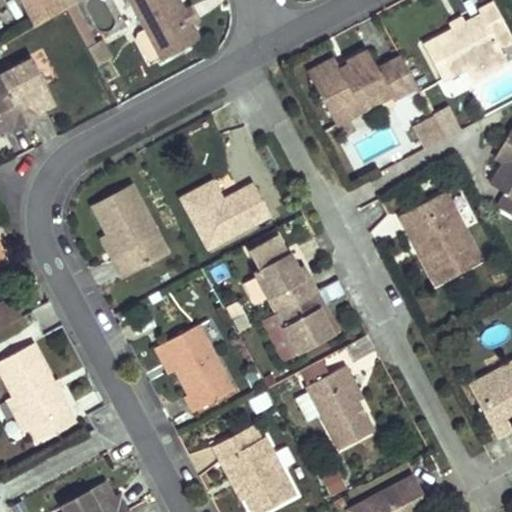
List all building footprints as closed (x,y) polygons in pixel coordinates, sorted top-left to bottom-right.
[(17,0),(31,28),(64,11),(58,0),(17,0)] [(158,0),(157,0),(114,0),(139,47),(173,30),(163,11),(158,0)] [(171,0),(158,0),(163,11),(174,5),(171,0)] [(421,38),(439,71),(455,62),(463,58),(496,40),(495,38),(490,30),(507,21),(496,0),(474,0),(478,7),(465,14),(449,23),(421,38)] [(449,23),(465,14),(461,7),(446,15),(449,23)] [(490,30),(495,38),(511,32),(511,31),(507,21),(490,30)] [(470,71),(503,54),(496,40),(463,58),(470,71)] [(86,48),(94,65),(110,58),(102,41),(86,48)] [(309,70),(330,109),(378,84),(383,94),(385,98),(417,82),(400,51),(376,63),(368,47),(348,57),(350,61),(339,67),(334,57),(309,70)] [(0,62),(0,125),(31,108),(29,104),(25,97),(38,90),(18,52),(0,62)] [(378,84),(330,109),(335,119),(383,94),(378,84)] [(25,97),(29,104),(42,96),(38,90),(25,97)] [(460,130),(448,107),(432,116),(444,138),(460,130)] [(444,138),(432,116),(414,125),(426,148),(444,138)] [(511,126),(510,125),(497,149),(507,155),(504,161),(492,184),(510,194),(501,209),(511,214),(511,126)] [(507,155),(497,149),(494,155),(504,161),(507,155)] [(97,245),(106,262),(135,246),(126,230),(143,221),(116,170),(76,191),(92,220),(103,241),(97,245)] [(186,233),(246,200),(231,174),(199,191),(189,173),(161,189),(186,233)] [(421,250),(440,285),(483,262),(443,189),(400,212),(407,226),(416,221),(429,246),(421,250)] [(103,241),(92,220),(86,223),(97,245),(103,241)] [(126,230),(135,246),(152,237),(143,221),(126,230)] [(407,226),(421,250),(429,246),(416,221),(407,226)] [(268,253),(259,237),(231,252),(267,316),(280,340),(308,325),(294,300),(301,296),(326,283),(316,265),(291,278),(281,261),(274,264),(268,253)] [(275,249),(268,253),(274,264),(281,261),(275,249)] [(301,296),(294,300),(308,325),(315,321),(301,296)] [(0,327),(18,324),(13,300),(0,302),(0,327)] [(215,381),(179,314),(144,333),(158,358),(171,384),(168,385),(177,401),(215,381)] [(268,347),(280,340),(267,316),(255,323),(268,347)] [(0,393),(10,412),(18,427),(54,408),(10,327),(0,332),(0,393)] [(490,414),(482,399),(511,383),(511,332),(462,358),(472,379),(455,388),(474,423),(490,414)] [(158,358),(144,333),(137,337),(151,362),(158,358)] [(303,365),(332,424),(348,415),(334,388),(326,374),(332,371),(323,354),(303,365)] [(472,379),(462,358),(445,367),(455,388),(472,379)] [(284,375),(315,433),(332,424),(303,365),(284,375)] [(326,374),(334,388),(340,385),(332,371),(326,374)] [(10,412),(0,393),(0,409),(3,416),(10,412)] [(280,489),(247,427),(244,429),(236,414),(194,436),(205,458),(211,455),(230,491),(240,510),(280,489)] [(15,458),(32,447),(25,436),(8,448),(15,458)] [(390,454),(357,473),(375,511),(380,511),(378,508),(386,503),(377,487),(391,479),(401,473),(390,454)] [(224,494),(230,491),(211,455),(205,458),(224,494)] [(77,464),(86,481),(93,477),(84,460),(77,464)] [(86,481),(77,464),(37,486),(51,511),(105,511),(110,509),(114,507),(97,475),(93,477),(86,481)] [(338,511),(375,511),(357,473),(326,490),(338,511)] [(377,487),(386,503),(400,495),(391,479),(377,487)]
